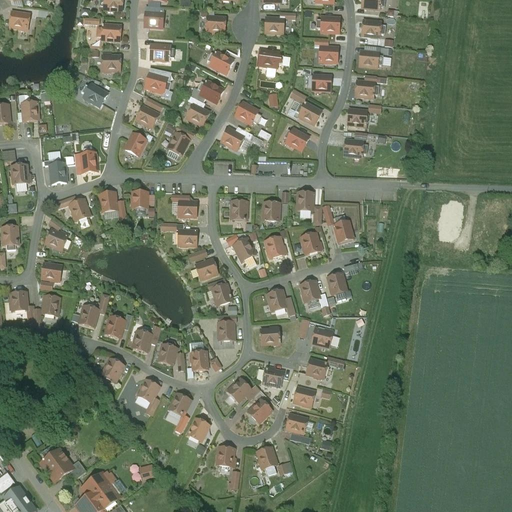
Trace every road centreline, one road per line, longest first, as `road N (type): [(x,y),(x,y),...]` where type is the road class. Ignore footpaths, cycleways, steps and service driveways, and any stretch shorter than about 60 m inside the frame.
road 1 (residential): [(213,180),(212,228),(246,309),(246,355),(237,369),(205,389),(190,388),(102,346),(79,346)]
road 2 (residential): [(192,179),(237,85),(252,0)]
road 3 (residential): [(321,183),(511,191)]
road 4 (residential): [(347,0),(348,71),(321,149),(321,183)]
road 5 (residential): [(135,0),(134,63),(112,179)]
